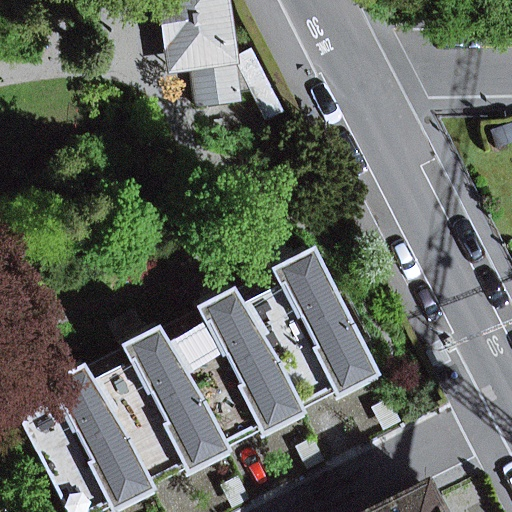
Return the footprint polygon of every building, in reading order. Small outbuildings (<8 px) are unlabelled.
[(159,0),(169,70),(189,68),(177,0),(159,0)] [(238,101),(237,92),(232,59),(223,0),(177,0),(189,68),(196,107),(238,101)] [(232,59),(237,92),(248,90),(264,122),(282,113),(250,50),(232,59)] [(231,288),(228,290),(231,296),(273,365),(299,416),(302,415),(299,410),(331,394),(333,399),(376,376),(361,347),(334,295),(310,248),(232,292),(231,288)] [(345,289),(334,295),(361,347),(372,341),(345,289)] [(156,327),(153,328),(156,334),(198,404),(224,454),(227,453),(225,448),(256,432),(258,437),(299,416),(273,365),(231,296),(228,290),(158,330),(156,327)] [(81,365),(78,366),(81,373),(123,442),(149,493),(152,491),(150,487),(181,471),(184,475),(224,454),(198,404),(156,334),(153,328),(83,369),(81,365)] [(78,366),(10,406),(64,511),(100,511),(107,509),(108,511),(110,511),(149,493),(123,442),(81,373),(78,366)] [(436,511),(423,486),(370,511),(436,511)]
